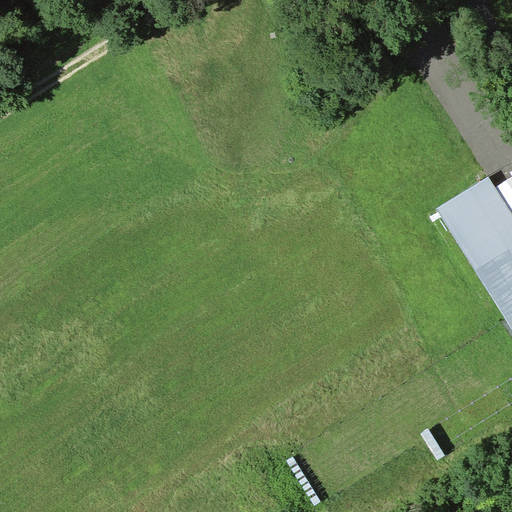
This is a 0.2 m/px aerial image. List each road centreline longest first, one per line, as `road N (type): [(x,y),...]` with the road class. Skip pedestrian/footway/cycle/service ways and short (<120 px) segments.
road 1 (track): [(0,108),(169,0)]
road 2 (track): [(511,144),(448,82),(407,22),(420,0)]
